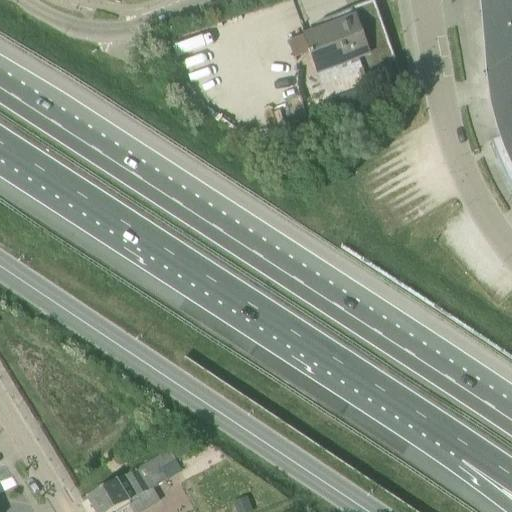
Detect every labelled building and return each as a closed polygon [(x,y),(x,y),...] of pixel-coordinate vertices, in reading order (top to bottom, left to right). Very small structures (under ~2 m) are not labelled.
[(511,0),(479,0),(485,73),(489,104),(495,129),(499,139),(491,141),(496,156),(507,179),(511,188),(511,0)] [(404,84),(375,2),(374,2),(353,10),(355,18),(305,36),(318,74),(359,60),(369,87),(389,79),(392,88),(404,84)] [(202,42),(172,47),(177,73),(207,67),(202,42)] [(367,97),(356,84),(346,92),(357,105),(367,97)] [(300,124),(308,121),(304,107),(295,110),(300,124)] [(117,511),(123,511),(133,507),(130,503),(168,480),(162,470),(176,461),(170,451),(119,482),(88,500),(95,511),(115,511),(117,511)] [(233,503),(235,511),(253,511),(248,497),(233,503)]
